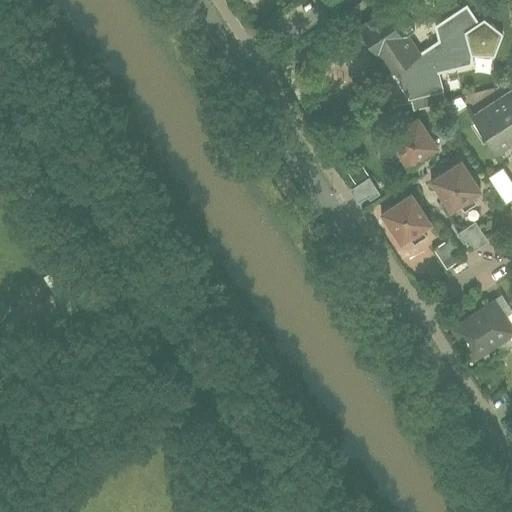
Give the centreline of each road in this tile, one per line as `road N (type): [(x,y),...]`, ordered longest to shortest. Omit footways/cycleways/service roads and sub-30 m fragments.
road 1 (tertiary): [(407,316),(237,57)]
road 2 (tertiary): [(511,477),(407,316)]
road 3 (residential): [(407,316),(511,251)]
